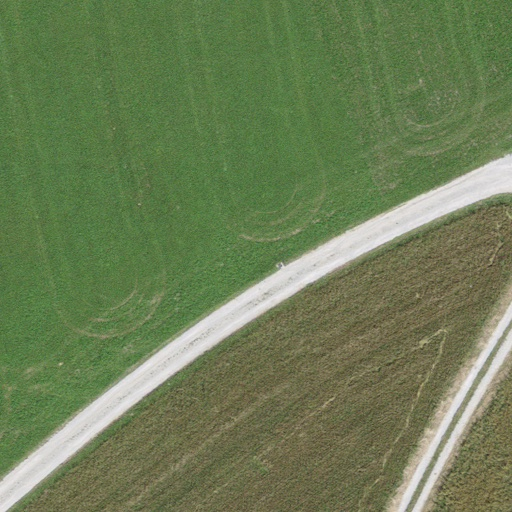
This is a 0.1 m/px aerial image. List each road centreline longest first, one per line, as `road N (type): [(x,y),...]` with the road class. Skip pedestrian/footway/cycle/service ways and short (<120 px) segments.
road 1 (track): [(511,168),(297,273),(179,350),(0,490)]
road 2 (track): [(511,322),(408,511)]
